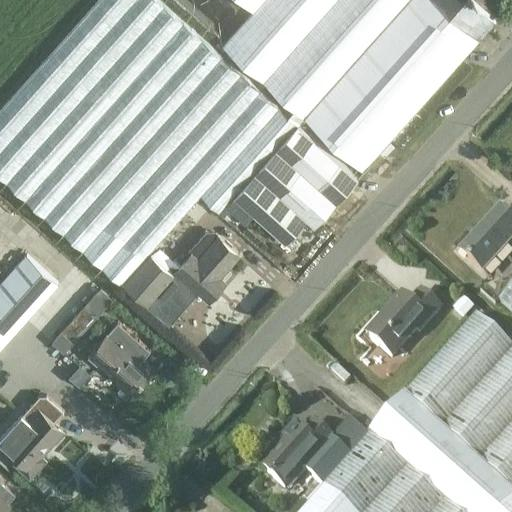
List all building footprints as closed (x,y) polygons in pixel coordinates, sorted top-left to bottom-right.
[(160,0),(98,0),(63,39),(46,58),(0,110),(0,174),(89,254),(102,265),(121,283),(148,252),(200,195),(219,212),(234,196),(253,214),(286,242),(307,219),(315,226),(358,178),(299,125),(304,118),(363,170),(497,21),(472,0),(240,0),(253,11),(223,45),(293,109),(288,114),(160,0)] [(234,196),(219,212),(223,216),(229,209),(244,223),(253,214),(234,196)] [(482,272),(511,237),(511,220),(497,207),(458,251),(482,272)] [(175,269),(176,270),(198,290),(209,299),(224,282),(218,276),(238,253),(217,234),(197,256),(191,251),(175,269)] [(173,273),(148,252),(121,283),(169,322),(198,290),(176,270),(173,273)] [(27,253),(0,282),(0,348),(59,283),(27,253)] [(511,284),(497,301),(511,313),(511,284)] [(419,332),(439,310),(420,293),(411,303),(402,295),(390,309),(393,311),(369,338),(392,358),(416,330),(419,332)] [(462,300),(455,307),(464,315),(471,308),(462,300)] [(75,340),(97,315),(85,305),(63,330),(75,340)] [(349,457),(322,487),(298,511),(511,511),(511,347),(477,316),(404,395),(349,457)] [(150,370),(139,361),(150,349),(117,319),(89,351),(92,353),(89,357),(98,365),(100,361),(121,380),(118,383),(130,393),(150,370)] [(80,387),(91,375),(81,365),(69,377),(80,387)] [(38,395),(21,414),(0,438),(0,441),(5,446),(18,457),(15,460),(15,464),(26,474),(31,474),(44,459),(43,455),(41,452),(61,429),(53,422),(64,410),(46,395),(38,395)] [(283,490),(301,469),(322,487),(349,457),(311,424),(302,435),(295,428),(284,441),(285,442),(261,470),(283,490)] [(0,511),(10,503),(8,501),(16,492),(0,477),(0,511)]
